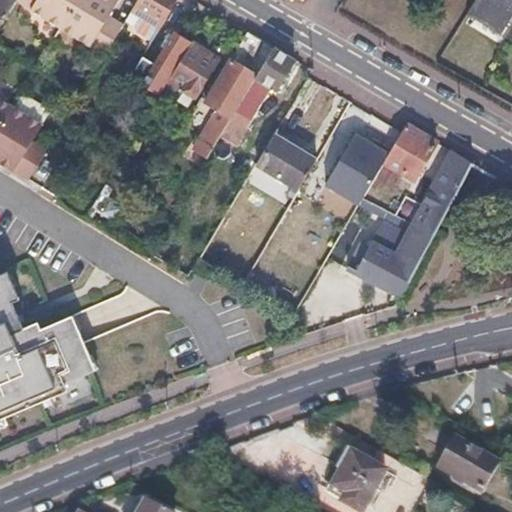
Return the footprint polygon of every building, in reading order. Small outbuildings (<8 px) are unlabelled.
[(0,0),(0,25),(15,0),(0,0)] [(19,0),(62,25),(76,0),(19,0)] [(117,0),(76,0),(62,25),(106,51),(123,23),(125,21),(110,13),(117,0)] [(150,45),(158,30),(176,0),(137,0),(130,13),(125,21),(123,23),(131,28),(133,35),(150,45)] [(499,32),(504,24),(511,9),(511,0),(471,0),(465,11),(499,32)] [(278,47),(249,30),(232,58),(205,104),(216,110),(187,161),(203,170),(224,135),(260,75),(278,47)] [(192,42),(175,31),(155,65),(142,57),(129,78),(142,85),(149,74),(166,85),(168,82),(192,42)] [(217,57),(192,42),(168,82),(182,90),(177,98),(188,105),(217,57)] [(295,57),(278,47),(260,75),(224,135),(238,144),(272,87),(276,89),(295,57)] [(0,149),(2,151),(0,153),(0,160),(14,169),(33,140),(43,124),(0,97),(0,149)] [(437,141),(405,123),(389,151),(384,160),(415,178),(437,141)] [(389,151),(353,131),(323,183),(359,203),(384,160),(389,151)] [(317,157),(276,132),(257,164),(298,188),(317,157)] [(47,149),(33,140),(14,169),(29,178),(47,149)] [(395,250),(372,238),(355,269),(401,294),(472,162),(449,149),(395,250)] [(202,260),(197,268),(212,276),(217,268),(202,260)] [(0,417),(40,401),(69,389),(67,383),(93,373),(97,371),(85,343),(79,328),(74,317),(44,330),(43,325),(28,332),(3,277),(0,278),(0,417)] [(497,459),(453,433),(436,463),(480,488),(497,459)] [(361,511),(385,470),(348,449),(338,465),(344,468),(335,485),(348,492),(343,502),(360,511),(361,511)] [(165,511),(146,501),(139,511),(165,511)]
